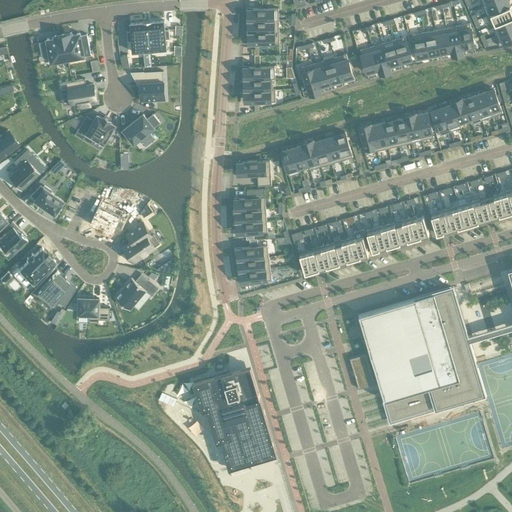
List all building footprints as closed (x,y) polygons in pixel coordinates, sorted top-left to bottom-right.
[(508,0),(494,0),(482,5),(486,15),(510,5),(508,0)] [(511,9),(510,5),(486,15),(491,25),(511,16),(511,9)] [(278,8),(252,8),(253,20),(279,20),(278,8)] [(511,16),(491,25),(491,26),(493,25),(497,34),(495,35),(511,27),(511,16)] [(152,21),(147,21),(150,50),(155,50),(167,49),(166,39),(170,38),(169,29),(165,29),(164,20),(152,21)] [(279,20),(253,20),(253,32),(279,31),(279,20)] [(131,31),(127,31),(128,40),(132,40),(133,51),(144,51),(150,50),(147,21),(130,23),(131,31)] [(470,22),(458,25),(462,49),(475,46),(470,22)] [(458,25),(446,27),(451,51),(462,49),(458,25)] [(446,27),(435,29),(440,53),(451,51),(446,27)] [(511,27),(495,35),(499,46),(511,41),(511,42),(511,27)] [(435,29),(424,32),(429,55),(440,53),(435,29)] [(279,31),(253,32),(254,44),(279,43),(279,31)] [(72,32),(63,34),(68,59),(91,55),(87,33),(81,35),(80,32),(72,34),(72,32)] [(424,32),(412,34),(417,58),(429,55),(424,32)] [(47,41),(40,42),(42,56),(50,55),(51,62),(68,59),(63,34),(54,35),(55,37),(47,39),(47,41)] [(405,36),(394,39),(401,62),(412,59),(405,36)] [(394,39),(383,42),(390,66),(401,62),(394,39)] [(383,42),(372,46),(379,69),(390,66),(383,42)] [(372,46),(360,49),(367,73),(379,69),(372,46)] [(346,53),(334,57),(341,80),(353,76),(346,53)] [(127,54),(120,56),(122,68),(130,66),(127,54)] [(324,60),(323,60),(330,83),(341,80),(334,57),(334,59),(325,62),(324,60)] [(323,60),(313,63),(319,87),(330,83),(323,60)] [(313,63),(301,67),(302,69),(304,77),(308,90),(319,87),(313,63)] [(275,66),(249,67),(249,78),(275,78),(275,66)] [(144,81),(140,82),(141,100),(159,100),(165,99),(164,90),(163,70),(143,71),(144,81)] [(85,77),(60,82),(62,95),(70,93),(71,102),(78,101),(80,106),(90,104),(89,99),(96,97),(93,83),(86,84),(85,77)] [(275,78),(249,78),(249,90),(275,89),(273,89),(273,78),(275,78)] [(494,88),(483,92),(492,116),(503,112),(494,88)] [(275,89),(249,90),(250,102),(276,101),(275,89)] [(483,92),(473,95),(482,120),(492,116),(483,92)] [(473,95),(463,99),(472,123),(482,120),(473,95)] [(463,99),(452,103),(461,127),(460,123),(469,119),(471,124),(472,123),(463,99)] [(452,103),(442,106),(451,131),(461,127),(452,103)] [(442,106),(431,110),(440,135),(451,131),(442,106)] [(428,112),(416,114),(422,140),(434,137),(428,112)] [(131,123),(123,129),(129,136),(127,138),(131,143),(133,142),(134,143),(160,122),(153,113),(147,118),(143,113),(136,119),(131,123)] [(85,117),(78,129),(86,134),(84,136),(92,141),(94,137),(104,143),(106,140),(108,141),(112,135),(110,133),(115,124),(110,121),(111,119),(105,116),(104,117),(98,114),(93,122),(85,117)] [(416,114),(405,117),(411,142),(422,140),(416,114)] [(405,117),(393,120),(399,145),(411,142),(405,117)] [(393,120),(382,122),(388,148),(399,145),(393,120)] [(382,122),(371,125),(377,150),(388,148),(382,122)] [(371,125),(360,128),(366,153),(377,150),(371,125)] [(0,157),(18,144),(8,129),(0,135),(0,157)] [(345,132),(334,135),(342,160),(353,157),(345,132)] [(334,135),(324,138),(331,163),(342,160),(334,135)] [(324,138),(314,141),(321,166),(331,163),(324,138)] [(314,141),(303,144),(310,169),(321,166),(314,141)] [(303,144),(292,147),(300,172),(299,167),(308,165),(310,169),(303,144)] [(292,147),(282,151),(289,175),(300,172),(292,147)] [(19,167),(7,177),(20,190),(39,173),(27,160),(33,155),(27,150),(14,162),(19,167)] [(129,168),(128,152),(120,152),(121,168),(129,168)] [(270,160),(242,162),(243,175),(257,174),(258,185),(272,184),(270,160)] [(55,165),(49,170),(54,175),(60,169),(55,165)] [(40,185),(30,195),(35,198),(34,200),(40,205),(47,210),(47,209),(53,214),(63,200),(50,191),(51,190),(44,185),(43,187),(40,185)] [(511,206),(507,190),(500,192),(507,213),(511,211),(511,206)] [(500,192),(493,194),(500,215),(507,213),(500,192)] [(493,194),(486,196),(493,217),(500,215),(493,194)] [(265,196),(239,198),(240,210),(266,208),(265,196)] [(486,196),(480,198),(486,219),(493,217),(486,196)] [(480,198),(473,200),(479,221),(486,219),(480,198)] [(473,200),(466,202),(472,223),(479,221),(473,200)] [(466,202),(459,205),(465,225),(472,223),(466,202)] [(147,203),(140,211),(144,217),(153,210),(149,205),(147,203)] [(459,205),(452,207),(458,228),(465,225),(459,205)] [(452,207),(445,209),(451,230),(458,228),(452,207)] [(266,208),(240,210),(241,221),(267,220),(266,208)] [(445,209),(438,211),(444,232),(451,230),(445,209)] [(438,211),(431,213),(437,234),(444,232),(438,211)] [(116,213),(92,232),(121,242),(116,213)] [(415,215),(408,217),(415,238),(421,236),(415,215)] [(416,215),(415,215),(421,236),(429,234),(423,216),(416,218),(416,215)] [(408,217),(401,219),(408,240),(415,238),(408,217)] [(401,219),(395,222),(401,242),(408,240),(401,219)] [(267,220),(241,221),(242,233),(268,231),(267,220)] [(395,222),(388,224),(394,245),(401,242),(395,222)] [(132,241),(124,247),(134,261),(155,247),(155,246),(160,243),(153,233),(152,234),(143,223),(127,234),(132,241)] [(388,224),(381,226),(387,247),(394,245),(388,224)] [(12,226),(0,237),(0,244),(5,250),(8,247),(13,253),(27,240),(21,232),(19,234),(12,226)] [(381,226),(374,228),(380,249),(387,247),(381,226)] [(374,228),(366,230),(373,251),(380,249),(374,228)] [(363,236),(356,238),(361,256),(369,254),(363,236)] [(348,237),(341,239),(347,260),(354,258),(348,237)] [(349,237),(348,237),(354,258),(361,256),(356,238),(349,240),(349,237)] [(341,239),(334,242),(340,262),(347,260),(341,239)] [(334,242),(327,244),(334,264),(340,262),(334,242)] [(268,244),(242,247),(243,259),(269,256),(268,244)] [(327,244),(320,246),(327,267),(334,264),(327,244)] [(320,246),(314,248),(320,269),(327,267),(320,246)] [(28,260),(13,274),(27,288),(55,261),(50,256),(51,255),(47,251),(46,252),(41,247),(34,255),(32,252),(26,258),(28,260)] [(314,248),(307,250),(313,271),(320,269),(314,248)] [(307,250),(299,252),(305,273),(313,271),(307,250)] [(269,256),(243,259),(245,270),(270,267),(269,256)] [(170,259),(160,266),(164,271),(171,272),(173,264),(170,259)] [(270,267),(245,270),(246,282),(272,279),(270,267)] [(511,271),(511,322),(466,336),(468,341),(511,328),(511,268),(511,269),(511,271)] [(57,270),(38,291),(39,292),(54,306),(59,301),(64,306),(77,287),(76,286),(75,287),(65,278),(66,277),(65,276),(64,277),(57,270)] [(8,271),(0,278),(4,282),(11,275),(8,271)] [(132,277),(115,297),(130,309),(146,290),(152,295),(158,287),(149,279),(143,287),(136,280),(132,277)] [(359,314),(378,376),(391,421),(483,393),(468,341),(466,334),(464,327),(452,287),(359,314)] [(79,311),(79,313),(90,314),(89,322),(99,322),(99,319),(110,319),(110,306),(99,306),(99,298),(79,297),(79,303),(79,311)] [(366,353),(350,358),(359,388),(375,383),(366,353)] [(251,365),(193,382),(202,411),(206,409),(216,443),(221,441),(229,469),(277,455),(251,365)] [(162,392),(159,399),(174,406),(176,401),(177,398),(162,392)]
